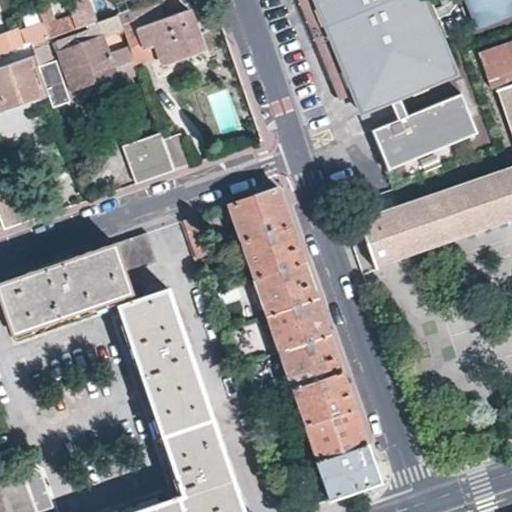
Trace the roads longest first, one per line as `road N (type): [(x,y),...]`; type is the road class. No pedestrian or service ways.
road 1 (residential): [(422,502),(300,154)]
road 2 (residential): [(0,257),(300,154)]
road 3 (residential): [(300,154),(247,0)]
